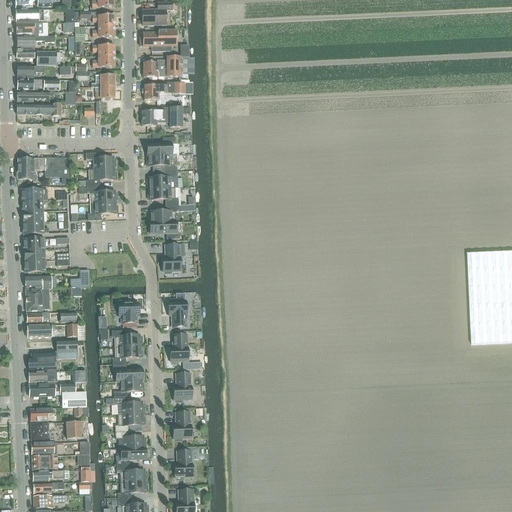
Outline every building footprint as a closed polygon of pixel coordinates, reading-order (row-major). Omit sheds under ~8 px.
[(32,9),(31,2),(37,1),(38,8),(52,7),(51,0),(15,0),(16,9),(32,9)] [(113,0),(97,0),(98,2),(92,3),(92,9),(98,9),(114,9),(113,0)] [(157,5),(157,11),(142,12),(142,27),(166,26),(165,11),(172,11),(172,4),(157,5)] [(73,10),(65,11),(66,19),(74,19),(73,10)] [(38,11),(16,11),(16,23),(43,22),(43,11),(38,11)] [(98,24),(98,28),(114,28),(114,17),(98,17),(92,17),(92,24),(98,24)] [(16,25),(16,36),(33,36),(33,38),(38,38),(38,35),(42,35),(42,24),(16,25)] [(84,28),(74,28),(75,43),(85,42),(84,28)] [(114,28),(98,28),(98,32),(92,32),(92,39),(98,39),(114,39),(114,28)] [(157,35),(142,35),(143,48),(151,48),(151,53),(172,53),(172,47),(176,47),(176,32),(166,32),(166,31),(157,31),(157,35)] [(54,38),(38,38),(33,38),(16,38),(16,49),(34,49),(34,43),(45,43),(45,44),(54,44),(54,38)] [(98,54),(98,58),(114,58),(114,47),(98,47),(92,47),(92,54),(98,54)] [(36,60),(36,68),(56,68),(56,54),(34,54),(34,52),(17,52),(17,60),(36,60)] [(114,58),(98,58),(98,62),(92,62),(92,69),(98,69),(114,69),(114,58)] [(157,78),(171,78),(180,78),(180,58),(166,58),(166,62),(153,62),(153,64),(143,64),(143,79),(149,79),(152,79),(157,79),(157,78)] [(44,74),(44,68),(17,68),(17,79),(33,79),(33,72),(35,72),(35,74),(44,74)] [(60,68),(60,76),(70,76),(70,68),(60,68)] [(75,73),(76,82),(87,82),(87,73),(75,73)] [(91,89),(95,89),(114,89),(114,77),(95,77),(95,85),(91,85),(91,89)] [(43,87),(43,91),(59,92),(59,82),(17,81),(17,91),(38,91),(38,87),(43,87)] [(173,92),(172,83),(167,83),(166,87),(144,87),(144,101),(158,101),(158,94),(166,95),(166,92),(173,92)] [(185,84),(172,83),(173,92),(173,95),(185,95),(185,84)] [(95,89),(95,92),(95,99),(100,99),(100,101),(114,100),(114,89),(95,89)] [(17,103),(33,104),(33,100),(49,101),(49,93),(17,93),(17,103)] [(75,106),(75,94),(65,94),(65,105),(75,106)] [(61,117),(61,106),(17,105),(17,116),(34,116),(51,116),(51,117),(61,117)] [(170,129),(178,129),(182,129),(182,109),(162,109),(162,113),(142,113),(142,127),(156,127),(156,122),(170,122),(170,129)] [(52,139),(93,140),(93,124),(53,123),(52,139)] [(147,146),(147,157),(172,156),(171,146),(176,145),(176,139),(162,139),(163,145),(147,146)] [(89,171),(114,170),(114,167),(116,167),(115,160),(113,160),(113,159),(99,160),(98,154),(85,155),(85,161),(93,161),(93,171),(89,171)] [(164,167),(164,173),(177,172),(177,166),(169,166),(169,156),(172,156),(147,157),(148,157),(148,159),(146,159),(147,167),(149,167),(149,168),(164,167)] [(45,172),(45,160),(33,160),(33,161),(18,161),(17,173),(16,174),(16,179),(17,180),(17,181),(33,181),(33,171),(37,171),(37,172),(45,172)] [(45,160),(45,172),(45,178),(51,178),(62,178),(62,185),(69,185),(68,160),(45,160)] [(86,182),(86,188),(100,188),(99,182),(114,181),(116,181),(116,173),(114,173),(114,170),(89,171),(89,182),(86,182)] [(87,181),(87,171),(74,171),(75,181),(87,181)] [(149,187),(150,190),(175,189),(170,189),(169,179),(177,179),(177,172),(164,173),(164,179),(149,180),(147,180),(147,187),(149,187)] [(86,196),(85,187),(77,188),(78,197),(86,196)] [(76,188),(68,190),(70,197),(78,196),(76,188)] [(90,195),(90,205),(115,204),(115,201),(117,201),(117,194),(115,194),(115,193),(100,194),(100,188),(86,188),(87,195),(90,195)] [(165,201),(165,207),(178,206),(178,200),(175,200),(175,189),(150,190),(150,194),(148,194),(148,201),(150,201),(165,201)] [(47,190),(22,191),(22,203),(42,202),(47,202),(47,190)] [(22,203),(22,213),(43,213),(42,202),(22,203)] [(115,204),(90,205),(90,215),(87,215),(88,222),(101,222),(101,216),(115,215),(115,214),(117,214),(117,207),(115,207),(115,204)] [(83,215),(84,205),(73,205),(72,215),(83,215)] [(150,224),(176,223),(175,213),(178,213),(178,207),(178,206),(165,207),(165,213),(150,213),(150,214),(148,214),(149,222),(151,222),(151,224),(150,224)] [(22,213),(23,224),(43,223),(43,213),(22,213)] [(48,229),(43,230),(43,223),(23,224),(23,235),(43,235),(48,234),(48,229)] [(176,223),(150,224),(150,235),(166,235),(166,241),(179,240),(179,234),(176,234),(176,223)] [(23,240),(24,251),(44,251),(44,240),(23,240)] [(171,273),(180,272),(180,258),(179,246),(165,247),(165,259),(162,259),(163,273),(164,273),(164,275),(171,275),(171,273)] [(24,251),(24,262),(45,262),(44,251),(24,251)] [(511,253),(468,255),(472,346),(511,343),(511,253)] [(45,262),(24,262),(25,274),(45,273),(45,262)] [(25,289),(42,288),(42,291),(47,291),(48,291),(51,291),(51,277),(25,278),(25,289)] [(70,289),(79,289),(80,289),(80,280),(70,281),(70,289)] [(70,289),(66,290),(66,298),(79,297),(79,289),(70,289)] [(26,313),(42,312),(42,310),(49,310),(48,291),(47,291),(42,291),(41,291),(25,291),(26,313)] [(186,316),(186,302),(176,302),(176,300),(170,301),(170,303),(168,303),(168,317),(172,317),(172,329),(186,328),(186,316)] [(137,324),(136,314),(138,314),(138,304),(126,304),(125,302),(119,302),(119,304),(118,304),(118,318),(121,318),(121,325),(137,324)] [(76,323),(76,313),(60,314),(60,324),(76,323)] [(49,324),(49,314),(26,315),(27,325),(49,324)] [(67,326),(67,338),(77,338),(77,326),(67,326)] [(51,327),(27,327),(27,339),(51,338),(51,327)] [(114,339),(115,349),(140,348),(140,345),(142,345),(141,338),(139,338),(139,337),(125,338),(124,332),(111,332),(111,339),(114,339)] [(170,349),(170,363),(172,363),(172,365),(179,365),(178,363),(188,362),(187,348),(187,336),(172,337),(173,349),(170,349)] [(76,341),(56,342),(57,354),(57,360),(77,359),(76,347),(76,341)] [(112,359),(112,366),(126,365),(125,359),(140,359),(140,358),(142,358),(142,351),(140,351),(140,348),(115,349),(115,359),(112,359)] [(31,360),(28,360),(28,363),(29,372),(55,371),(55,360),(57,360),(57,354),(45,355),(44,355),(31,355),(31,360)] [(116,372),(116,383),(142,382),(142,371),(126,371),(126,365),(112,366),(113,373),(116,372)] [(57,383),(57,378),(56,373),(29,374),(29,384),(57,383)] [(175,402),(175,404),(182,403),(182,401),(191,401),(191,387),(190,375),(176,375),(176,388),(173,388),(174,402),(175,402)] [(113,393),(114,400),(127,399),(127,393),(141,393),(141,392),(143,392),(143,384),(141,384),(141,382),(142,382),(116,383),(121,383),(121,393),(113,393)] [(59,385),(29,386),(30,398),(55,397),(55,392),(60,392),(60,394),(63,394),(75,394),(75,385),(59,385)] [(75,394),(63,394),(63,409),(86,409),(86,393),(75,394)] [(117,416),(142,416),(142,412),(144,412),(144,405),(142,405),(127,405),(127,399),(114,400),(114,406),(122,406),(122,416),(117,416)] [(193,417),(206,417),(206,409),(192,409),(193,417)] [(55,415),(55,410),(30,411),(30,422),(46,422),(46,415),(55,415)] [(176,427),(173,427),(173,441),(175,441),(175,443),(181,443),(181,441),(191,440),(190,426),(190,414),(175,415),(176,427)] [(115,427),(115,433),(128,433),(128,427),(143,426),(145,426),(144,419),(142,419),(142,416),(117,416),(118,427),(115,427)] [(66,424),(67,440),(83,439),(82,423),(66,424)] [(31,425),(31,440),(31,442),(49,442),(48,428),(53,428),(53,424),(31,425)] [(128,439),(128,433),(115,433),(115,440),(118,440),(118,450),(120,450),(145,449),(144,449),(143,447),(145,447),(145,439),(143,439),(143,438),(128,439)] [(31,456),(47,455),(56,455),(56,444),(31,445),(31,456)] [(116,468),(129,467),(129,461),(145,460),(145,449),(120,450),(121,460),(116,461),(116,468)] [(176,480),(176,482),(183,482),(183,479),(192,479),(192,465),(191,453),(177,454),(177,466),(174,466),(175,480),(176,480)] [(56,457),(32,458),(32,471),(57,471),(56,457)] [(147,480),(146,473),(144,473),(130,473),(129,467),(116,468),(116,474),(121,474),(122,484),(145,484),(145,480),(147,480)] [(48,482),(48,480),(64,480),(64,472),(32,473),(33,483),(48,482)] [(80,472),(81,484),(90,483),(89,472),(80,472)] [(33,485),(33,495),(52,495),(51,491),(64,490),(64,484),(33,485)] [(117,495),(117,502),(131,501),(130,495),(145,494),(147,494),(147,487),(145,487),(145,484),(122,484),(122,495),(117,495)] [(176,505),(175,511),(193,511),(193,504),(193,492),(178,492),(179,505),(176,505)] [(33,498),(34,511),(52,510),(52,503),(64,503),(64,497),(33,498)] [(121,508),(120,511),(147,511),(148,507),(146,507),(146,506),(131,507),(131,501),(117,502),(118,508),(121,508)]
